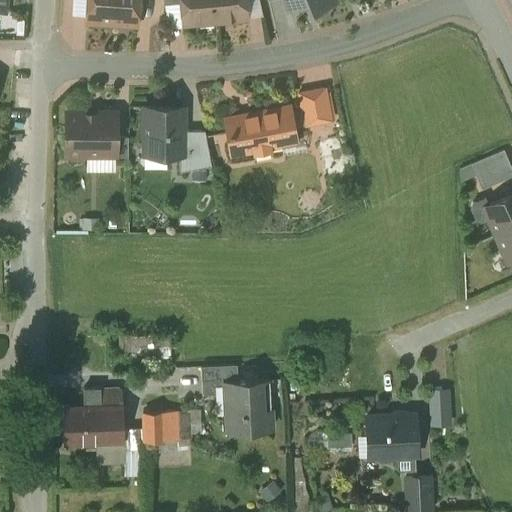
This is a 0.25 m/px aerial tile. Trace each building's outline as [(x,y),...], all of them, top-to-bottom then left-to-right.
[(87,0),(74,0),(73,15),(86,16),(87,0)] [(87,0),(86,16),(86,23),(111,25),(113,0),(87,0)] [(113,0),(111,25),(137,27),(139,0),(113,0)] [(180,0),(181,3),(183,24),(215,21),(212,0),(180,0)] [(212,0),(215,21),(247,18),(247,17),(245,0),(212,0)] [(259,0),(245,0),(247,17),(263,16),(259,0)] [(286,0),(290,6),(302,2),(304,7),(310,4),(312,10),(335,0),(334,0),(286,0)] [(183,24),(181,3),(164,4),(167,25),(183,24)] [(325,87),(299,92),(302,109),(290,111),(293,126),(305,124),(305,125),(331,120),(325,87)] [(183,107),(144,106),(144,146),(159,146),(167,153),(179,154),(183,154),(183,129),(183,107)] [(289,106),(264,111),(262,109),(259,109),(256,110),(255,113),(225,118),(232,152),(252,148),(253,155),(284,149),(283,143),(296,140),(293,126),(290,111),(289,106)] [(116,112),(66,112),(66,153),(71,158),(82,158),(87,153),(115,154),(116,154),(116,136),(116,112)] [(204,129),(183,129),(183,154),(179,154),(179,171),(211,165),(204,129)] [(128,136),(116,136),(116,154),(115,154),(115,164),(128,164),(128,136)] [(504,149),(471,163),(476,175),(509,161),(504,149)] [(511,167),(509,161),(476,175),(482,188),(511,175),(511,167)] [(511,193),(488,204),(491,213),(489,217),(496,233),(511,226),(511,193)] [(511,226),(496,233),(504,250),(508,252),(511,260),(511,226)] [(236,364),(201,365),(201,386),(216,386),(225,386),(225,380),(237,379),(236,364)] [(237,379),(225,380),(225,386),(226,412),(227,430),(271,428),(270,407),(264,408),(263,378),(237,379)] [(225,386),(216,386),(217,413),(226,412),(225,386)] [(99,388),(99,387),(83,387),(84,404),(100,404),(99,388)] [(120,387),(99,388),(100,404),(122,403),(122,389),(120,387)] [(447,388),(427,388),(429,424),(449,424),(447,388)] [(84,404),(62,405),(63,441),(86,440),(86,447),(95,446),(94,440),(123,439),(122,403),(100,404),(84,404)] [(177,409),(143,411),(143,439),(178,436),(177,409)] [(414,412),(366,415),(367,435),(372,439),(373,454),(377,454),(380,457),(393,457),(395,453),(416,452),(414,412)] [(327,431),(327,445),(352,444),(352,430),(327,431)] [(429,474),(405,475),(407,511),(431,510),(429,474)]
